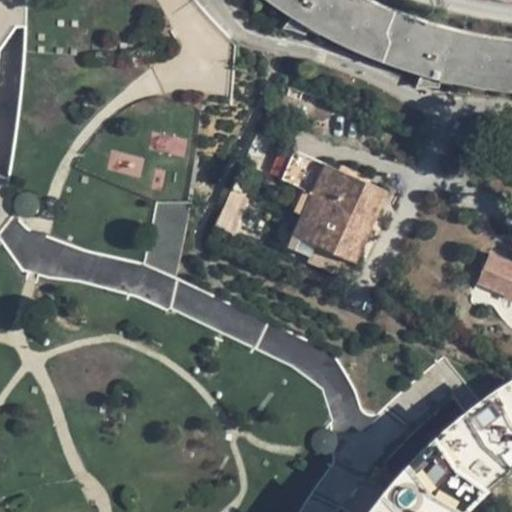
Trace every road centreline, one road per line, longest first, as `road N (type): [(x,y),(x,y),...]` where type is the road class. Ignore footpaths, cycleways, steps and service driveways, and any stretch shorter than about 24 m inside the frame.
road 1 (unknown): [(0,198),(35,242),(182,296),(317,370),(333,393),(337,422),(323,500)]
road 2 (unknown): [(323,500),(463,376)]
